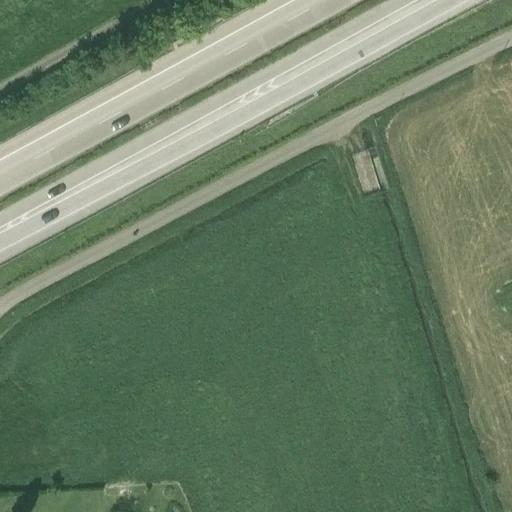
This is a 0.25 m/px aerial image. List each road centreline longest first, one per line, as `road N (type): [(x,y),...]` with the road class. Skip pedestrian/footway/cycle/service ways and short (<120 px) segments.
road 1 (unclassified): [(511,44),(0,303)]
road 2 (motorway): [(0,227),(420,0)]
road 3 (motorway): [(317,0),(0,174)]
road 4 (track): [(0,88),(155,0)]
